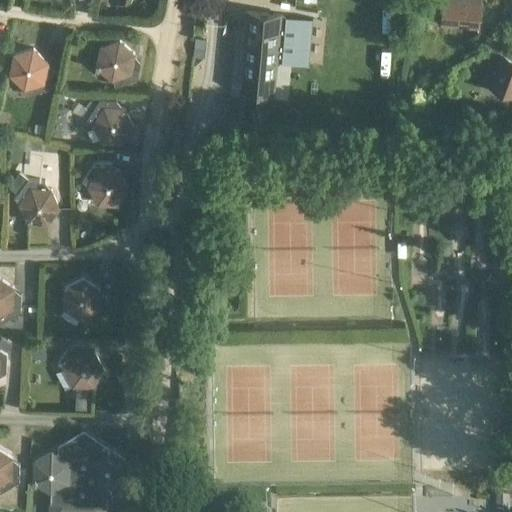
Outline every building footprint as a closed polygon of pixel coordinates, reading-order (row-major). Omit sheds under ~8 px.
[(478,36),(481,0),(480,0),(480,1),(465,0),(443,0),(441,26),(455,27),(455,25),(478,28),(477,36),(478,36)] [(243,60),(240,90),(274,93),(277,64),(278,64),(279,62),(288,63),(309,65),(309,63),(313,21),(313,19),(290,17),(283,16),(245,12),(244,28),(241,60),(243,60)] [(195,38),(193,56),(204,57),(205,39),(195,38)] [(115,85),(138,78),(141,60),(133,59),(135,52),(119,39),(101,45),(97,66),(112,78),(113,78),(115,85)] [(14,54),(10,73),(25,87),(27,94),(50,87),(54,70),(46,68),(48,61),(33,48),(14,54)] [(511,58),(496,52),(495,53),(503,56),(496,75),(494,75),(489,88),(511,96),(511,58)] [(133,124),(124,107),(117,106),(117,99),(100,98),(87,118),(93,122),(93,123),(103,141),(122,141),(133,124)] [(260,104),(249,113),(258,124),(266,118),(266,112),(260,104)] [(118,204),(128,186),(119,169),(112,169),(112,161),(95,161),(93,164),(89,170),(82,181),(89,185),(88,185),(98,203),(118,204)] [(88,161),(84,167),(89,170),(93,164),(88,161)] [(20,173),(10,187),(17,193),(14,197),(20,202),(19,203),(28,221),(48,223),(59,207),(51,189),(44,188),(45,180),(28,179),(20,173)] [(0,322),(21,312),(21,294),(14,294),(14,287),(0,277),(0,322)] [(106,313),(107,296),(99,295),(100,289),(83,278),(65,287),(64,307),(81,318),(82,317),(85,324),(106,313)] [(1,339),(0,340),(0,348),(7,352),(11,345),(1,339)] [(73,386),(93,386),(104,369),(94,352),(87,351),(88,344),(70,343),(58,363),(64,367),(64,368),(73,386)] [(44,346),(33,347),(33,359),(45,359),(44,346)] [(51,492),(50,511),(107,511),(108,498),(113,495),(132,484),(133,467),(125,466),(125,460),(108,449),(83,434),(58,449),(58,456),(69,462),(69,469),(76,469),(76,487),(57,497),(53,491),(51,492)] [(0,492),(19,482),(20,464),(12,464),(12,457),(0,449),(0,492)] [(33,478),(33,482),(36,484),(37,484),(51,492),(53,491),(57,497),(76,487),(76,469),(69,469),(69,462),(58,456),(52,452),(34,461),(34,478),(33,478)] [(495,511),(511,511),(511,493),(495,493),(495,511)]
